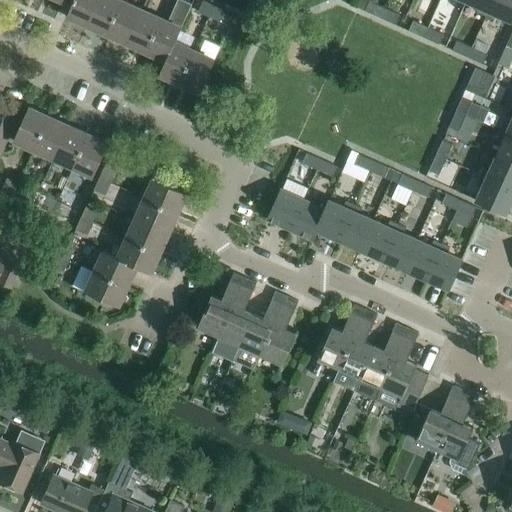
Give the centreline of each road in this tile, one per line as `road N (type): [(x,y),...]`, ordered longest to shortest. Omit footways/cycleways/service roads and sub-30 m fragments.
road 1 (residential): [(208,231),(225,190),(215,150),(138,113),(122,89),(0,33)]
road 2 (residential): [(469,343),(332,275),(290,279),(220,254),(208,231)]
